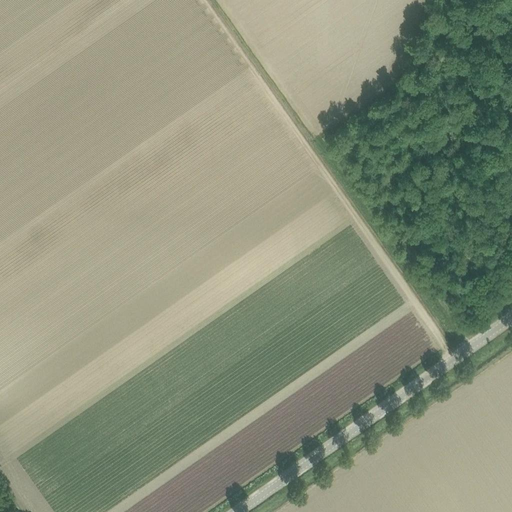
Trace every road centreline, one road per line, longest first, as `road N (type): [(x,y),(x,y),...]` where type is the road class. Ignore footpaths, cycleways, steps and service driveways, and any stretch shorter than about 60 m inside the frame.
road 1 (unclassified): [(238,511),(511,317)]
road 2 (track): [(472,346),(318,138)]
road 3 (track): [(511,98),(466,142),(440,189),(439,303)]
